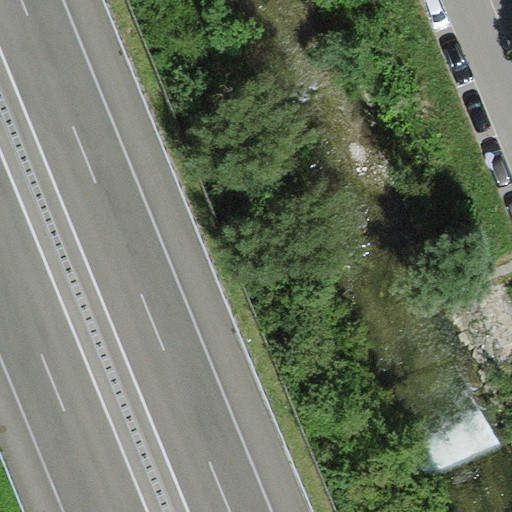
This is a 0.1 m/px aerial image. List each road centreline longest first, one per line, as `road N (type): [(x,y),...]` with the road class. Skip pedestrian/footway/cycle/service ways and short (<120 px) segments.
road 1 (motorway): [(241,511),(24,0)]
road 2 (motorway): [(0,247),(108,511)]
